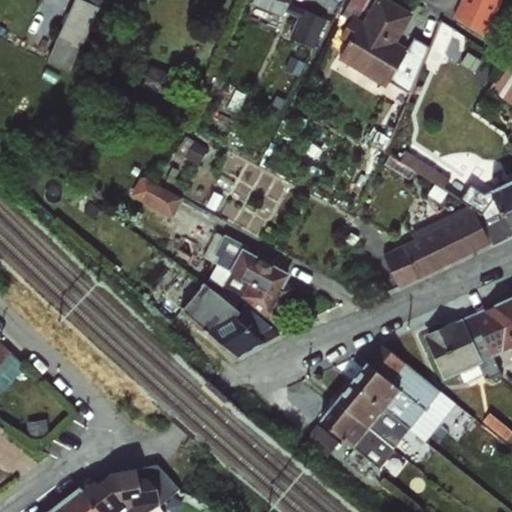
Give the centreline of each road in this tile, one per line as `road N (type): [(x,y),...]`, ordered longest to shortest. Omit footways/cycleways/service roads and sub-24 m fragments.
road 1 (residential): [(511,254),(265,362),(219,389),(178,430),(128,450)]
road 2 (residential): [(128,450),(0,313)]
road 3 (residential): [(128,450),(69,465),(8,511)]
